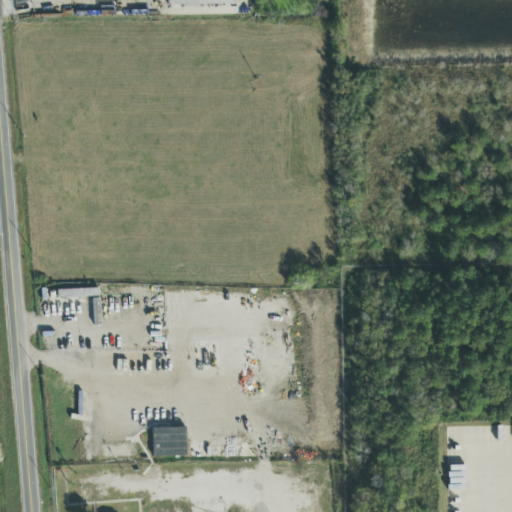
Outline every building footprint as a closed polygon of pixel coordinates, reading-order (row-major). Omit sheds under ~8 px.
[(98,297),(98,289),(57,291),(57,299),(98,297)] [(218,367),(251,366),(250,343),(217,344),(218,367)] [(151,429),(152,458),(186,457),(185,428),(151,429)] [(137,444),(102,445),(102,458),(137,458),(137,444)] [(74,503),(109,500),(108,486),(73,490),(74,503)]
